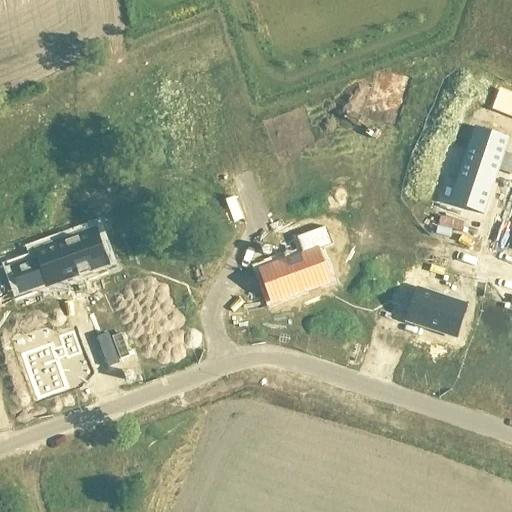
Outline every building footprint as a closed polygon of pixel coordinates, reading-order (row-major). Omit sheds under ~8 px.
[(511,0),(503,24),(511,27),(511,0)] [(387,96),(379,119),(390,123),(402,86),(381,79),(377,93),(387,96)] [(511,96),(502,116),(511,120),(511,96)] [(212,150),(231,143),(220,113),(207,118),(201,101),(171,112),(177,128),(164,133),(174,163),(193,157),(195,160),(213,153),(212,150)] [(302,115),(268,128),(292,191),(325,179),(302,115)] [(0,202),(71,180),(58,139),(66,137),(59,116),(0,135),(0,202)] [(472,132),(456,183),(463,185),(456,205),(484,214),(508,144),(472,132)] [(351,203),(355,213),(363,210),(368,197),(351,203)] [(288,262),(270,268),(282,300),(329,283),(318,253),(332,248),(325,229),(296,240),(302,257),(299,258),(299,257),(287,261),(288,262)] [(90,272),(107,266),(95,232),(34,254),(37,262),(11,271),(19,295),(46,285),(47,288),(77,277),(78,278),(90,273),(90,272)] [(426,273),(435,245),(407,236),(398,263),(426,273)] [(456,339),(466,309),(416,292),(406,322),(456,339)] [(66,297),(47,304),(53,320),(72,312),(66,297)] [(124,308),(100,316),(112,347),(115,356),(126,352),(132,367),(158,358),(152,342),(153,342),(153,340),(152,341),(148,332),(149,331),(149,330),(148,330),(143,318),(129,323),(124,308)] [(51,345),(20,356),(27,374),(26,375),(27,376),(28,376),(30,382),(29,383),(29,384),(30,384),(37,402),(67,391),(64,383),(57,362),(65,359),(65,362),(81,356),(73,333),(57,338),(61,348),(53,351),(51,345)] [(511,340),(501,337),(482,392),(511,401),(511,340)]
